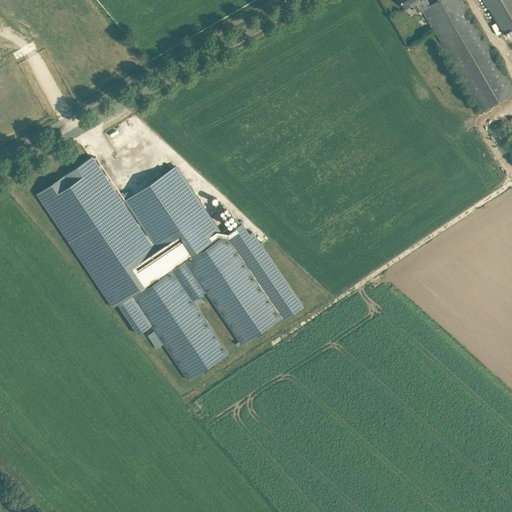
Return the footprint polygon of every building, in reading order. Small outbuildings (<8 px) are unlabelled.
[(424,8),(430,4),(427,0),(398,0),(401,5),(403,4),(405,8),(419,0),(424,8)] [(422,9),(482,111),(511,93),(511,86),(461,0),(437,0),(430,4),(424,8),(422,9)] [(511,0),(484,0),(504,32),(511,27),(511,0)] [(32,73),(46,65),(33,41),(11,52),(15,60),(23,56),(32,73)] [(96,157),(38,196),(113,307),(118,303),(131,295),(223,234),(177,166),(133,196),(129,190),(122,195),(96,157)] [(242,223),(226,233),(284,318),(303,305),(252,231),(249,233),(242,223)] [(223,234),(131,295),(151,325),(154,330),(155,330),(163,343),(188,380),(229,352),(197,305),(194,300),(199,296),(204,293),(206,291),(206,292),(242,344),(282,317),(225,233),(223,234)] [(131,295),(118,303),(138,334),(151,325),(131,295)]
